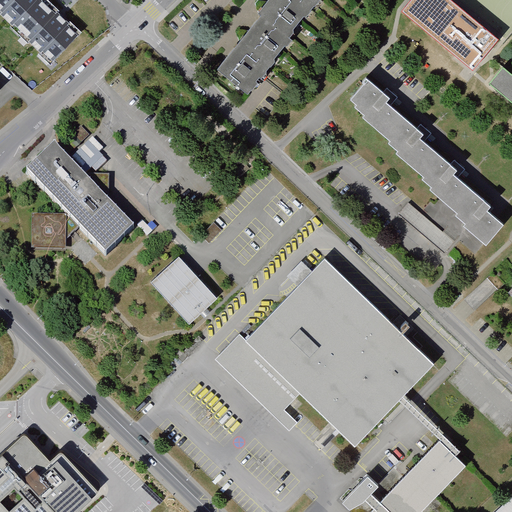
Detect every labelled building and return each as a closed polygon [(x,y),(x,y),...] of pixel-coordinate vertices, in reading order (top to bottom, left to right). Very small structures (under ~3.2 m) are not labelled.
[(51,1),(50,0),(0,0),(0,17),(19,35),(51,1)] [(299,0),(264,0),(258,9),(260,11),(288,32),(308,7),(299,0)] [(501,38),(454,0),(411,0),(403,10),(474,69),(501,38)] [(83,30),(51,1),(19,35),(52,65),(83,30)] [(288,32),(260,11),(239,38),(268,61),(290,34),(288,32)] [(239,38),(217,64),(247,88),(268,61),(239,38)] [(511,74),(505,69),(493,83),(511,98),(511,74)] [(392,97),(368,77),(364,82),(366,83),(353,98),(359,103),(358,105),(367,113),(365,116),(382,131),(399,111),(388,101),(392,97)] [(399,111),(382,131),(392,139),(390,141),(400,150),(399,152),(419,169),(436,149),(420,136),(424,132),(399,111)] [(27,177),(68,217),(107,258),(137,229),(57,148),(27,177)] [(458,167),(436,149),(419,169),(426,175),(425,177),(434,185),(432,187),(451,204),(468,184),(454,172),(458,167)] [(468,184),(451,204),(460,211),(458,213),(468,221),(466,224),(489,242),(505,223),(489,209),(493,204),(468,184)] [(406,207),(396,218),(443,257),(452,246),(406,207)] [(68,217),(32,217),(32,252),(66,252),(68,217)] [(444,229),(453,238),(457,234),(448,225),(444,229)] [(190,323),(218,297),(181,257),(152,283),(190,323)] [(242,337),(218,361),(292,432),(300,424),(288,412),(302,398),(354,447),(434,365),(325,261),(247,341),(242,337)] [(0,511),(77,511),(99,492),(63,454),(58,454),(50,462),(27,435),(22,435),(0,455),(0,511)] [(380,485),(369,475),(344,501),(356,511),(423,511),(467,465),(442,441),(383,501),(374,492),(380,485)] [(511,511),(511,503),(501,511),(511,511)]
